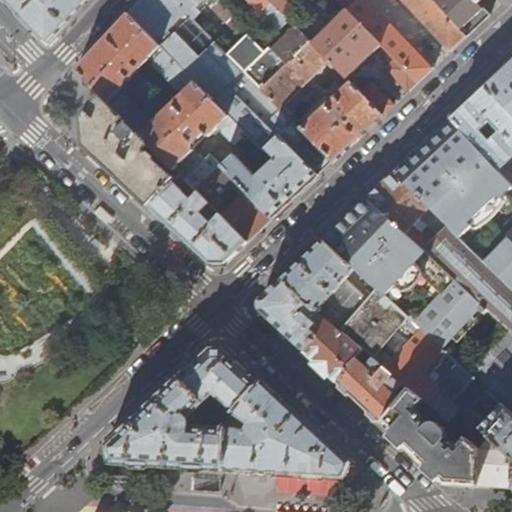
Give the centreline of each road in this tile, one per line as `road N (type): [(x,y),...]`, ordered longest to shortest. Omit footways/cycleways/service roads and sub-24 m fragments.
road 1 (residential): [(511,26),(218,306)]
road 2 (residential): [(218,306),(0,509)]
road 3 (residential): [(432,511),(218,306)]
road 4 (residential): [(218,306),(12,105)]
